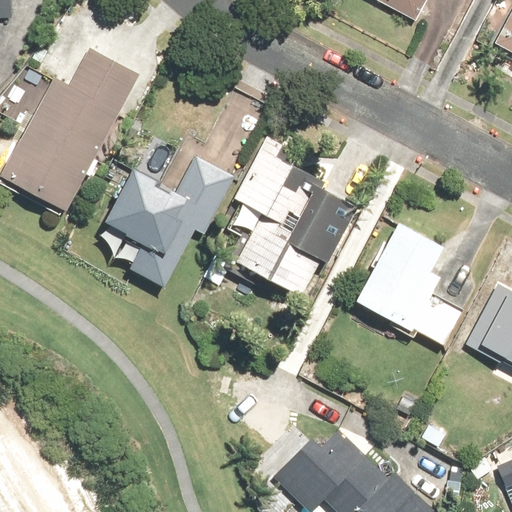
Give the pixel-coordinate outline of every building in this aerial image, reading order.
[(10,0),(0,0),(0,18),(10,18),(10,0)] [(376,0),(417,21),(428,0),(376,0)] [(511,7),(494,41),(511,50),(511,7)] [(0,172),(0,173),(64,209),(139,76),(89,48),(69,84),(54,76),(0,172)] [(259,210),(233,260),(301,295),(319,259),(328,263),(357,206),(325,190),(329,183),(292,165),(299,151),(267,135),(235,199),(259,210)] [(140,243),(127,268),(164,287),(194,229),(204,234),(234,176),(193,155),(174,192),(169,189),(168,192),(160,187),(163,181),(133,166),(105,221),(124,231),(123,234),(140,243)] [(397,220),(352,300),(410,332),(412,327),(443,345),(462,311),(429,293),(438,277),(429,272),(444,246),(397,220)] [(511,292),(495,284),(464,344),(511,368),(511,292)] [(431,511),(434,509),(395,471),(388,477),(339,429),(321,447),(310,437),(271,476),(308,511),(309,511),(322,499),(335,511),(431,511)] [(511,458),(495,466),(505,488),(511,484),(511,458)]
